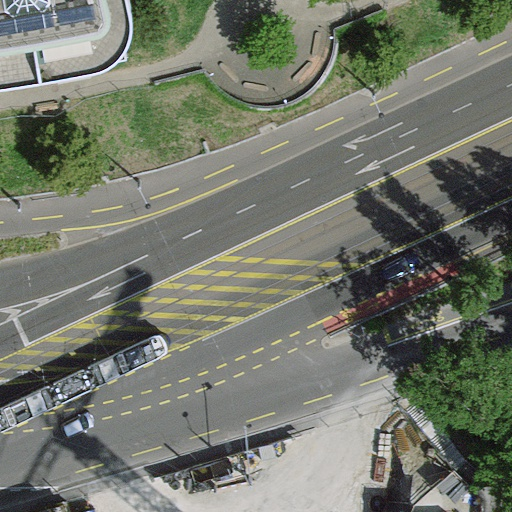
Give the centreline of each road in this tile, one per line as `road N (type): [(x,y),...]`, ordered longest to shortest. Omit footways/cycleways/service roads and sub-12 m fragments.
road 1 (secondary): [(52,432),(511,218)]
road 2 (secondary): [(52,432),(153,420),(331,378),(511,314)]
road 3 (secondary): [(511,89),(165,256)]
road 4 (secondary): [(165,256),(0,340)]
road 5 (tertiary): [(165,256),(0,289)]
